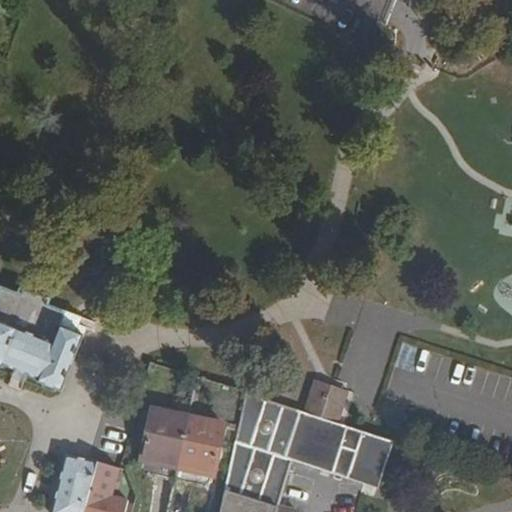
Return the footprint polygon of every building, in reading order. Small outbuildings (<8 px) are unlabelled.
[(82,330),(0,297),(0,362),(1,363),(2,361),(37,375),(37,377),(60,386),(82,330)] [(335,341),(344,344),(348,332),(339,329),(335,341)] [(388,435),(359,426),(332,417),(340,390),(333,388),(324,385),(319,397),(304,392),(300,405),(244,388),(217,511),(293,511),(295,507),(277,502),(288,454),(344,471),(364,477),(374,481),(388,435)] [(98,423),(129,432),(136,406),(126,403),(124,410),(103,404),(98,423)] [(222,420),(151,405),(141,451),(212,466),(222,420)] [(118,464),(66,452),(51,510),(60,511),(126,511),(130,497),(116,493),(118,485),(114,484),(118,464)]
